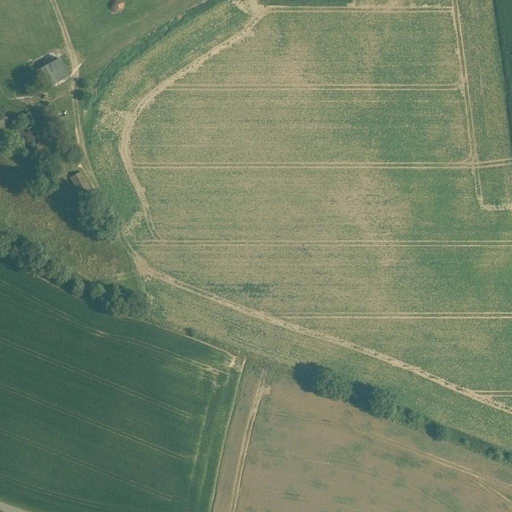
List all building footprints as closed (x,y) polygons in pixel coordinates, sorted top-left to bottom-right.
[(60,59),(40,70),(49,86),(69,76),(69,75),(60,59)] [(3,112),(0,113),(0,130),(1,130),(10,125),(3,112)] [(29,113),(11,123),(35,167),(41,163),(53,157),(29,113)] [(57,165),(53,157),(41,163),(44,168),(49,165),(51,169),(57,165)] [(80,173),(69,179),(79,196),(89,190),(80,173)]
